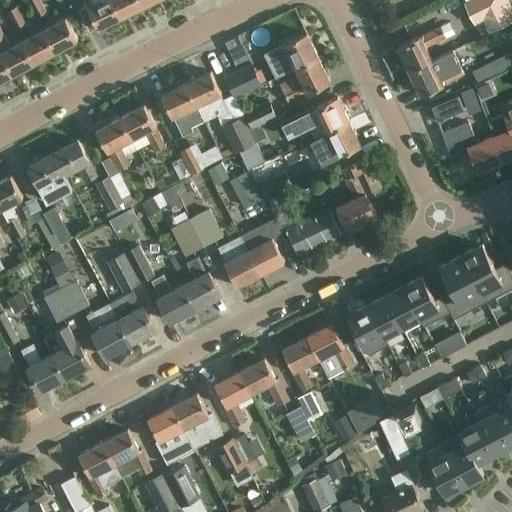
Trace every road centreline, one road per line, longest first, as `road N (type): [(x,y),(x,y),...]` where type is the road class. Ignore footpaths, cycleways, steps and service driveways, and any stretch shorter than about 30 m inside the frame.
road 1 (residential): [(0,453),(446,226)]
road 2 (residential): [(0,135),(269,0)]
road 3 (residential): [(446,226),(339,0)]
